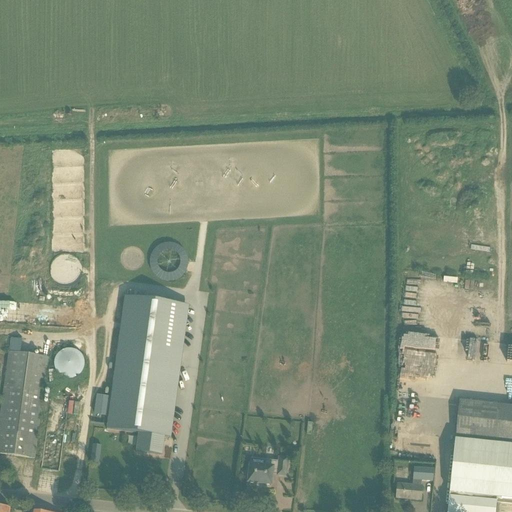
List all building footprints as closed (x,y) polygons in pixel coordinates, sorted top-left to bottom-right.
[(189,276),(181,243),(168,247),(170,255),(165,256),(167,264),(155,267),(157,272),(160,271),(162,278),(166,276),(168,282),(189,276)] [(127,434),(137,435),(165,439),(169,439),(187,307),(124,298),(107,431),(127,434)] [(459,358),(492,361),(494,342),(462,339),(459,358)] [(83,369),(84,366),(83,364),(83,361),(81,357),(79,355),(77,353),(73,352),(71,351),(68,351),(65,351),(63,352),(60,354),(57,356),(56,358),(54,361),(54,364),(53,367),(54,370),(55,373),(56,375),(58,377),(60,379),(63,380),(66,381),(69,381),(71,381),(75,380),(77,379),(80,376),(81,374),(83,372),(83,369)] [(0,454),(34,459),(49,358),(10,353),(0,420),(0,454)] [(97,397),(95,415),(107,417),(109,399),(97,397)] [(511,407),(459,402),(447,511),(495,511),(497,499),(511,501),(511,407)] [(135,454),(163,457),(165,439),(137,435),(135,454)] [(92,445),(91,463),(100,463),(101,445),(92,445)] [(258,485),(262,485),(262,486),(264,486),(264,485),(271,486),(272,475),(278,475),(278,476),(286,477),(288,460),(279,459),(279,463),(265,462),(264,468),(250,467),(250,472),(248,471),(247,479),(249,479),(248,484),(256,484),(256,485),(258,485)] [(397,486),(396,499),(421,501),(422,487),(421,487),(421,482),(433,483),(434,471),(414,469),(413,487),(397,486)]
